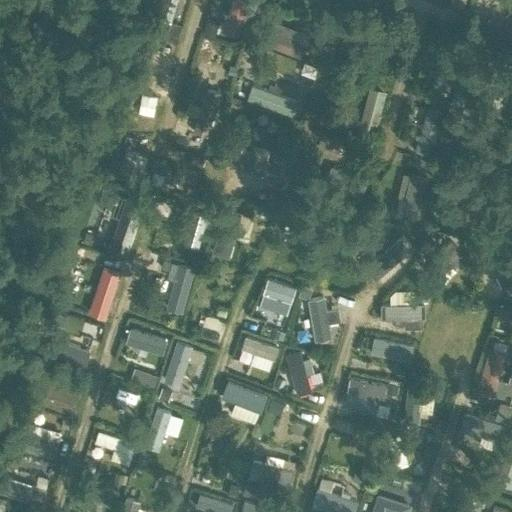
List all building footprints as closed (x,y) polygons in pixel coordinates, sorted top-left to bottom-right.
[(162,0),(157,16),(172,20),(178,0),(162,0)] [(232,0),(222,31),(235,36),(243,16),(248,0),(232,0)] [(218,21),(207,18),(203,32),(214,35),(218,21)] [(182,26),(170,23),(165,38),(177,42),(182,26)] [(271,32),(266,46),(301,58),(306,45),(271,32)] [(441,42),(433,84),(448,87),(455,44),(441,42)] [(251,84),(247,98),(290,114),(295,100),(278,94),(266,90),(251,84)] [(207,89),(193,129),(208,134),(222,93),(207,88),(207,89)] [(370,88),(356,137),(374,142),(387,92),(370,88)] [(169,137),(182,143),(196,111),(184,106),(169,137)] [(427,109),(415,150),(430,155),(442,113),(427,109)] [(320,134),(316,147),(330,151),(334,138),(320,134)] [(228,148),(223,162),(276,180),(281,166),(267,161),(240,152),(228,148)] [(125,150),(117,175),(140,182),(147,157),(125,150)] [(458,154),(455,165),(469,170),(473,159),(458,154)] [(330,167),(326,182),(362,192),(367,177),(330,167)] [(404,199),(400,217),(416,221),(426,177),(410,173),(410,174),(404,199)] [(126,198),(109,246),(126,252),(144,204),(126,198)] [(166,201),(157,205),(161,214),(170,210),(166,201)] [(439,203),(436,218),(473,226),(476,211),(439,203)] [(224,211),(213,250),(230,255),(241,215),(224,211)] [(192,212),(183,244),(198,248),(207,216),(192,212)] [(370,232),(382,236),(387,221),(376,216),(370,232)] [(86,232),(83,242),(92,245),(95,235),(86,232)] [(401,235),(365,266),(375,278),(408,250),(412,247),(401,235)] [(425,239),(420,249),(431,254),(435,244),(425,239)] [(72,282),(88,286),(96,247),(79,244),(72,282)] [(175,280),(167,307),(184,311),(195,268),(179,263),(175,280)] [(104,266),(89,311),(106,317),(121,272),(104,266)] [(511,267),(497,274),(503,288),(511,283),(511,267)] [(325,269),(320,283),(335,288),(339,274),(325,269)] [(268,278),(259,304),(287,313),(296,287),(268,278)] [(302,284),(299,294),(308,297),(312,287),(302,284)] [(427,291),(416,291),(416,301),(427,301),(427,291)] [(78,297),(71,294),(66,304),(73,307),(78,297)] [(323,296),(309,299),(317,339),(330,336),(328,321),(340,319),(338,307),(325,309),(323,296)] [(390,303),(382,303),(382,317),(404,317),(422,317),(425,317),(425,303),(415,303),(390,303)] [(511,305),(502,303),(498,317),(511,320),(511,305)] [(219,305),(216,314),(225,316),(228,307),(219,305)] [(450,354),(462,311),(448,307),(435,349),(450,354)] [(56,312),(53,321),(64,324),(67,316),(56,312)] [(131,327),(126,341),(161,353),(165,338),(131,327)] [(273,328),(270,336),(278,338),(280,330),(273,328)] [(246,335),(241,347),(255,352),(273,359),(274,359),(279,347),(246,335)] [(54,337),(49,352),(85,365),(91,350),(54,337)] [(373,338),(371,353),(411,360),(414,345),(373,338)] [(177,341),(165,379),(180,384),(181,382),(192,347),(177,341)] [(300,349),(285,354),(297,395),(312,391),(307,375),(303,359),(300,349)] [(489,349),(477,391),(493,396),(506,354),(489,349)] [(147,372),(143,383),(154,387),(158,376),(147,372)] [(90,378),(81,375),(77,387),(86,390),(90,378)] [(110,375),(107,385),(126,390),(128,380),(110,375)] [(278,377),(274,385),(281,389),(286,380),(278,377)] [(351,377),(348,392),(383,399),(386,384),(351,377)] [(46,379),(37,401),(72,414),(81,392),(46,379)] [(228,381),(222,398),(234,403),(230,412),(252,421),(256,412),(260,414),(267,396),(228,381)] [(389,382),(387,392),(396,394),(398,384),(389,382)] [(408,385),(404,421),(419,423),(420,413),(423,387),(408,385)] [(161,386),(157,398),(167,402),(172,390),(161,386)] [(271,399),(267,409),(279,414),(283,403),(271,399)] [(156,407),(145,443),(158,448),(163,433),(169,413),(170,411),(156,407)] [(286,408),(282,421),(298,426),(303,414),(286,408)] [(466,413),(461,429),(482,436),(494,440),(504,443),(509,427),(466,413)] [(399,452),(393,428),(379,431),(386,455),(399,452)] [(99,430),(96,442),(114,448),(132,454),(136,442),(99,430)] [(204,444),(234,450),(236,438),(207,432),(204,444)] [(23,435),(19,449),(55,460),(60,446),(23,435)] [(158,459),(176,453),(172,443),(155,449),(158,459)] [(511,443),(509,443),(498,483),(511,487),(511,483),(511,443)] [(11,449),(7,461),(19,465),(23,452),(11,449)] [(140,451),(137,461),(145,464),(148,454),(140,451)] [(253,460),(249,476),(289,487),(293,471),(262,463),(253,460)] [(354,472),(353,480),(362,482),(364,474),(354,472)] [(1,475),(0,477),(0,495),(2,496),(2,493),(41,506),(46,490),(1,475)] [(82,480),(78,494),(112,505),(117,491),(82,480)] [(368,481),(365,490),(376,494),(379,484),(368,481)] [(231,483),(228,494),(237,497),(240,486),(231,483)] [(245,484),(242,494),(255,497),(257,487),(245,484)] [(317,488),(311,505),(331,511),(353,511),(357,501),(349,498),(317,488)] [(377,494),(371,511),(406,511),(409,504),(377,494)] [(126,496),(121,511),(136,511),(140,501),(126,496)] [(244,500),(240,511),(284,511),(285,511),(244,500)]
